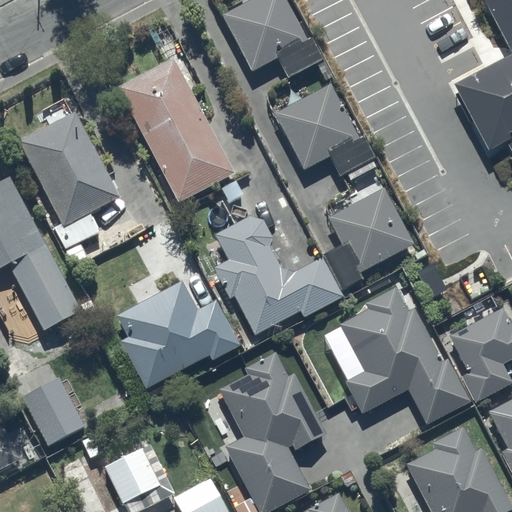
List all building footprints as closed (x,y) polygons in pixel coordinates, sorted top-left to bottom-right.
[(285,0),(246,0),(220,14),(250,71),(276,57),(287,77),(322,58),(303,20),(297,23),(285,0)] [(511,0),(486,0),(511,48),(511,57),(459,86),(491,145),(506,137),(511,148),(511,0)] [(173,56),(115,86),(176,201),(233,171),(173,56)] [(332,82),(272,113),(302,170),(328,156),(339,177),(345,173),(349,180),(375,166),(371,159),(376,157),(365,134),(359,136),(332,82)] [(73,112),(17,141),(60,222),(53,226),(64,248),(97,231),(88,213),(118,197),(73,112)] [(79,309),(7,177),(0,180),(0,265),(6,262),(42,329),(79,309)] [(383,188),(327,217),(340,245),(321,254),(322,257),(292,271),(280,268),(268,246),(269,244),(269,243),(269,242),(269,241),(269,240),(269,239),(269,237),(269,236),(269,235),(269,234),(269,233),(268,232),(268,230),(268,229),(267,228),(267,227),(266,226),(265,225),(265,224),(264,223),(263,222),(262,221),(261,221),(260,220),(259,219),(258,219),(257,218),(256,218),(255,217),(254,217),(253,216),(252,216),(251,216),(249,215),(248,215),(214,233),(227,259),(212,267),(228,298),(233,295),(253,334),(298,311),(302,318),(343,297),(339,289),(360,278),(357,272),(412,243),(383,188)] [(448,201),(434,208),(453,245),(467,237),(448,201)] [(143,387),(209,354),(211,358),(239,344),(216,299),(196,309),(181,279),(115,314),(126,336),(119,339),(143,387)] [(394,288),(363,303),(366,310),(337,325),(363,372),(344,382),(361,413),(407,388),(424,424),(469,403),(448,357),(438,361),(414,309),(406,313),(394,288)] [(511,325),(502,307),(449,335),(467,371),(459,375),(474,402),(511,382),(511,381),(502,362),(511,356),(511,325)] [(247,374),(218,390),(242,436),(224,446),(258,511),(264,511),(310,488),(288,446),(291,444),(293,447),(324,431),(293,372),(287,376),(275,351),(244,368),(247,374)] [(58,418),(30,368),(5,381),(33,432),(58,418)] [(511,397),(487,410),(506,447),(500,450),(511,473),(511,397)] [(0,471),(12,466),(10,463),(19,458),(1,423),(0,423),(0,471)] [(435,449),(405,463),(430,511),(427,511),(504,511),(510,509),(480,448),(474,451),(462,428),(431,442),(435,449)] [(141,447),(103,466),(121,503),(123,502),(127,511),(134,511),(173,493),(149,445),(142,448),(141,447)] [(227,511),(209,478),(173,497),(181,511),(227,511)] [(355,511),(354,511),(351,511),(347,511),(337,492),(307,508),(309,511),(355,511)]
